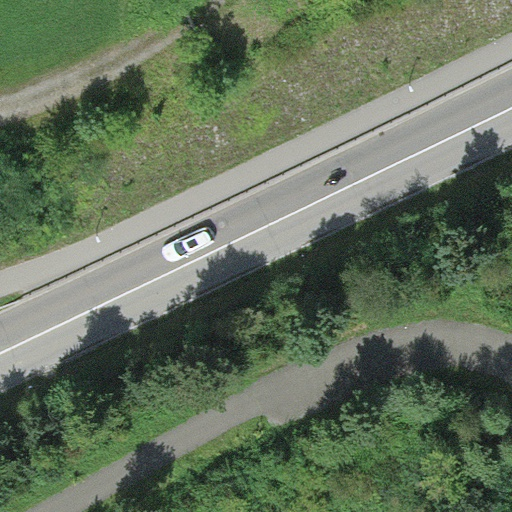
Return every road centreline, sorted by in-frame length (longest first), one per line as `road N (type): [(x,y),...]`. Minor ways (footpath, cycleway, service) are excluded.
road 1 (primary): [(0,351),(511,109)]
road 2 (track): [(511,371),(459,349),(376,351),(65,511)]
road 3 (track): [(0,108),(106,64),(207,0)]
